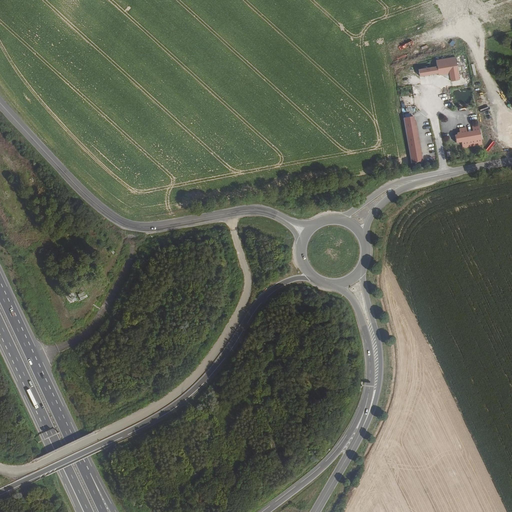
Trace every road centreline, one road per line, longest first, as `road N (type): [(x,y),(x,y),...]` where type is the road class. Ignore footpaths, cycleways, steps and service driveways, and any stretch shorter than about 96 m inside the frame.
road 1 (motorway): [(0,492),(179,402),(266,293),(311,276)]
road 2 (tertiary): [(0,101),(123,225),(152,228),(256,210),(305,235)]
road 3 (motorway): [(84,471),(0,286)]
road 4 (motorway): [(371,385),(328,461),(265,511)]
road 5 (tertiary): [(372,399),(380,352),(360,269)]
road 6 (tertiary): [(315,511),(372,399)]
